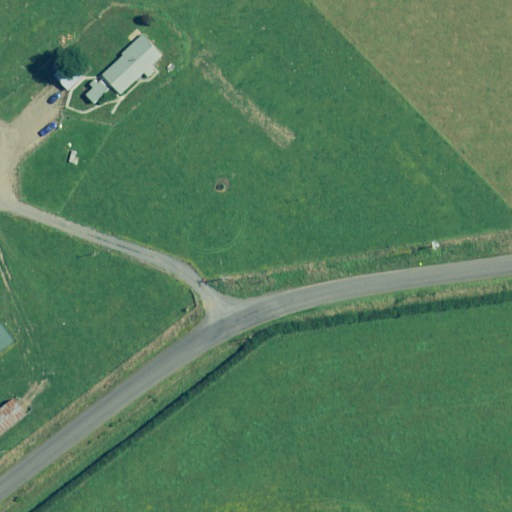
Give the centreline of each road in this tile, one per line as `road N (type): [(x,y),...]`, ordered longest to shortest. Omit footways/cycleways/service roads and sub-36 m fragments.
road 1 (unclassified): [(0,490),(154,370),(226,327),(370,283),(511,263)]
road 2 (track): [(226,327),(192,284),(17,215),(0,137)]
